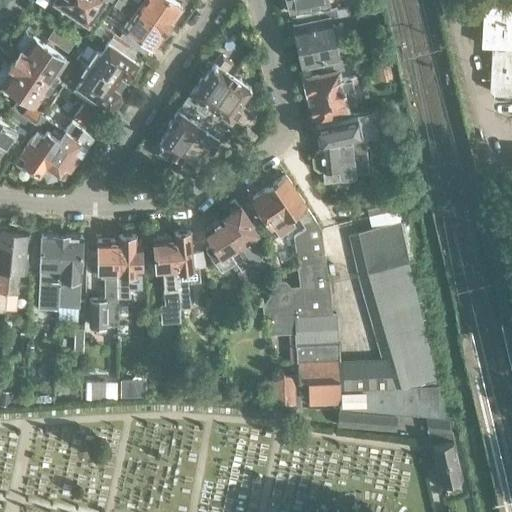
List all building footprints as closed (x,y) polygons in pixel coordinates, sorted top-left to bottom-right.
[(59,0),(88,19),(100,0),(59,0)] [(168,25),(130,0),(116,0),(114,3),(131,15),(124,25),(154,46),(168,25)] [(130,0),(168,25),(182,5),(173,0),(130,0)] [(330,8),(329,4),(330,4),(329,0),(287,0),(290,12),(294,11),(296,20),(337,11),(336,7),(330,8)] [(511,3),(483,2),(481,44),(492,45),(491,73),(496,73),(495,98),(511,98),(511,3)] [(332,17),(338,16),(337,11),(296,20),(297,23),(293,23),(298,45),(345,35),(342,23),(334,24),(332,17)] [(67,49),(74,39),(56,26),(49,36),(67,49)] [(32,36),(25,31),(16,44),(21,47),(15,56),(53,82),(59,86),(65,76),(64,75),(59,72),(58,73),(56,71),(66,56),(33,34),(32,36)] [(348,47),(345,35),(298,45),(303,67),(341,59),(339,49),(348,47)] [(137,60),(108,40),(100,52),(96,49),(87,43),(81,52),(89,58),(92,60),(122,81),(127,74),(129,75),(135,73),(139,66),(137,60)] [(89,58),(81,52),(74,62),(82,68),(87,71),(79,82),(73,91),(85,99),(93,105),(99,97),(108,103),(115,102),(120,93),(119,87),(118,87),(122,81),(92,60),(89,58)] [(371,56),(373,67),(390,63),(387,53),(371,56)] [(53,82),(15,56),(9,65),(4,62),(0,68),(0,76),(3,78),(2,80),(36,102),(45,88),(47,90),(53,82)] [(200,77),(184,100),(205,114),(234,74),(227,69),(233,61),(225,56),(219,56),(205,76),(200,77)] [(309,95),(358,85),(356,74),(339,77),(338,69),(305,76),(309,95)] [(363,84),(377,81),(375,71),(361,74),(363,84)] [(234,74),(205,114),(226,129),(235,116),(243,122),(251,111),(242,105),(242,100),(251,86),(234,74)] [(361,96),(358,85),(309,95),(313,115),(347,108),(345,100),(361,96)] [(104,112),(93,105),(85,99),(76,112),(95,125),(100,124),(105,117),(104,112)] [(205,114),(184,100),(168,123),(169,127),(155,147),(155,151),(165,158),(171,150),(177,154),(205,114)] [(377,107),(379,115),(391,112),(389,104),(377,107)] [(34,121),(25,115),(12,107),(4,119),(0,116),(0,138),(7,143),(9,140),(17,146),(13,152),(34,121)] [(25,115),(34,121),(39,114),(30,108),(25,115)] [(39,168),(46,159),(44,158),(59,136),(65,128),(46,114),(14,161),(24,168),(29,161),(39,168)] [(226,129),(205,114),(177,154),(184,159),(178,167),(187,172),(191,172),(205,152),(210,152),(226,129)] [(371,136),(370,130),(360,130),(357,115),(316,124),(319,141),(347,134),(348,138),(371,136)] [(65,128),(59,136),(44,158),(46,159),(59,168),(59,173),(64,177),(71,167),(70,165),(92,133),(81,126),(76,135),(65,128)] [(0,153),(4,147),(13,152),(17,146),(9,140),(7,143),(0,138),(0,153)] [(368,170),(365,140),(350,141),(350,140),(319,144),(320,151),(316,151),(312,156),(313,166),(318,170),(322,169),(323,181),(340,180),(339,173),(343,176),(351,175),(354,171),(361,171),(368,170)] [(317,222),(305,203),(306,203),(286,174),(253,196),(272,225),(264,231),(270,239),(278,232),(280,235),(295,226),(291,220),(295,217),(297,220),(299,218),(305,227),(317,222)] [(391,196),(393,207),(406,204),(403,194),(391,196)] [(393,209),(393,207),(391,196),(391,195),(365,200),(368,214),(393,209)] [(226,215),(222,218),(251,263),(252,263),(258,265),(262,263),(261,256),(262,255),(252,240),(259,235),(249,220),(251,219),(241,204),(225,214),(226,215)] [(247,281),(251,263),(222,218),(204,230),(214,244),(207,249),(215,261),(221,271),(232,265),(235,269),(237,268),(239,271),(237,272),(244,283),(247,281)] [(294,314),(331,312),(328,238),(317,222),(305,227),(293,235),(300,284),(291,286),(284,279),(278,280),(273,288),(271,289),(272,291),(263,305),(263,318),(269,317),(270,333),(289,332),(291,367),(296,367),(294,314)] [(10,230),(7,227),(1,226),(0,227),(0,311),(5,312),(5,307),(7,292),(12,230),(10,230)] [(5,307),(16,308),(18,293),(20,269),(26,270),(30,232),(27,232),(25,228),(19,228),(15,230),(12,230),(7,292),(5,307)] [(194,251),(193,231),(176,232),(176,237),(179,270),(176,270),(177,286),(179,286),(180,308),(191,307),(188,270),(195,269),(195,264),(200,264),(200,263),(202,263),(201,251),(194,251)] [(59,291),(63,233),(57,232),(56,234),(42,233),(40,267),(48,267),(46,290),(59,291)] [(80,281),(80,269),(82,236),(68,235),(68,233),(63,233),(59,291),(58,308),(71,309),(72,291),(72,281),(80,281)] [(117,272),(117,297),(129,297),(129,273),(141,273),(141,239),(137,239),(137,234),(119,234),(119,240),(120,272),(117,272)] [(179,270),(176,237),(154,238),(157,272),(163,271),(165,309),(180,308),(179,286),(177,286),(176,270),(179,270)] [(117,297),(117,272),(120,272),(119,240),(98,240),(98,273),(106,273),(106,301),(102,301),(102,325),(106,325),(117,325),(117,297)] [(274,269),(280,267),(275,251),(269,253),(274,269)] [(296,357),(296,367),(296,372),(297,379),(299,394),(307,394),(308,403),(339,402),(339,407),(444,416),(437,384),(408,261),(366,270),(389,352),(338,354),(336,312),(331,312),(294,314),(296,357)] [(85,324),(97,324),(97,301),(85,301),(85,324)] [(228,305),(216,308),(217,318),(229,310),(228,305)] [(297,379),(296,372),(271,373),(272,402),(297,400),(297,379)] [(220,374),(198,374),(198,396),(220,397),(220,374)] [(86,400),(118,400),(118,380),(86,380),(86,400)] [(49,394),(45,394),(25,395),(26,405),(45,404),(54,404),(54,396),(52,396),(50,396),(50,394),(49,394)] [(74,394),(63,394),(63,402),(74,402),(74,394)] [(383,412),(340,408),(338,424),(382,428),(383,412)] [(424,416),(439,481),(460,477),(447,419),(424,416)]
